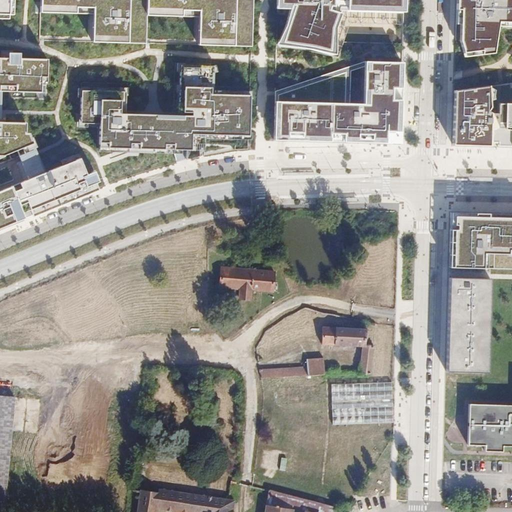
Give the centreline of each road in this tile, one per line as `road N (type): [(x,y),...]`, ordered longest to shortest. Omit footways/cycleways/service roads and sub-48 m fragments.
road 1 (residential): [(0,245),(185,175),(281,163),(425,162)]
road 2 (residential): [(425,162),(415,511)]
road 3 (unknown): [(240,343),(141,357),(0,357)]
road 4 (residential): [(425,162),(430,0)]
